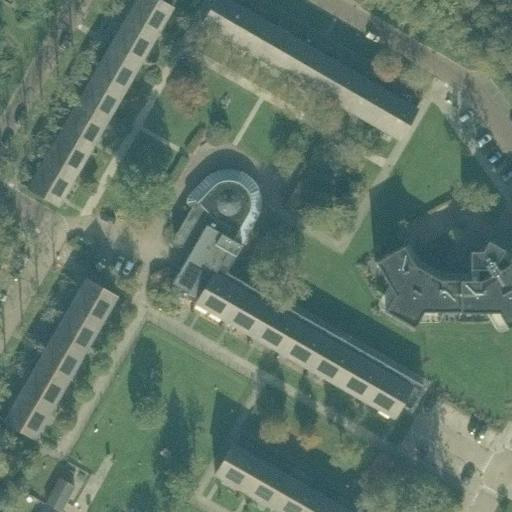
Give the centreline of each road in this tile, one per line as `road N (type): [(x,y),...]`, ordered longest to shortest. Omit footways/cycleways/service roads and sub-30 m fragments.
road 1 (residential): [(511,143),(463,77),(323,0)]
road 2 (residential): [(0,333),(60,227),(0,192)]
road 3 (residential): [(81,0),(0,136)]
